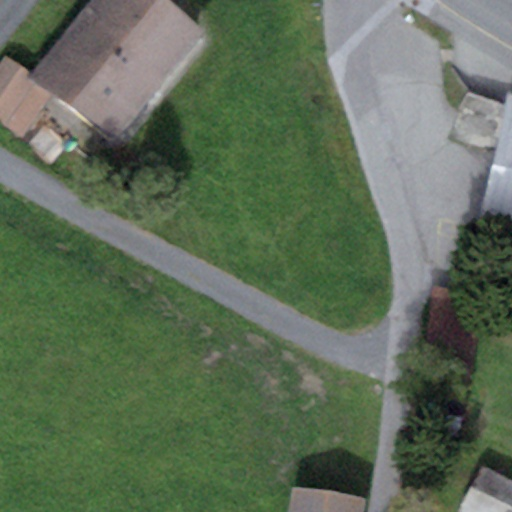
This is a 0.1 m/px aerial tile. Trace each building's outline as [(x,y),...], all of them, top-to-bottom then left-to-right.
[(120,130),(194,39),(145,0),(105,0),(38,80),(34,77),(32,78),(9,61),(0,73),(0,113),(24,129),(51,91),(77,112),(84,103),(120,130)] [(511,104),(482,226),(511,233),(511,104)] [(492,302),(441,302),(442,351),(492,351),(492,302)] [(507,511),(511,504),(511,487),(485,474),(466,509),(470,511),(507,511)] [(356,511),(357,507),(299,498),(296,511),(356,511)]
